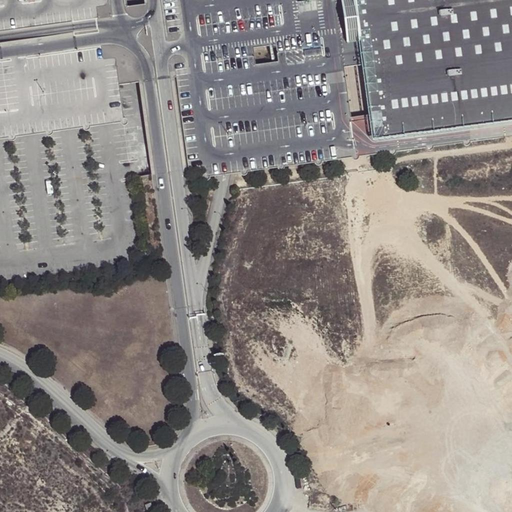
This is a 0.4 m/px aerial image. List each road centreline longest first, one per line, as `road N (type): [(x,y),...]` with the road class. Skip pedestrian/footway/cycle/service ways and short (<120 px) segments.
road 1 (track): [(369,334),(351,160)]
road 2 (tertiary): [(276,511),(284,475),(260,435),(217,424),(178,448)]
road 3 (tertiary): [(0,356),(131,460)]
